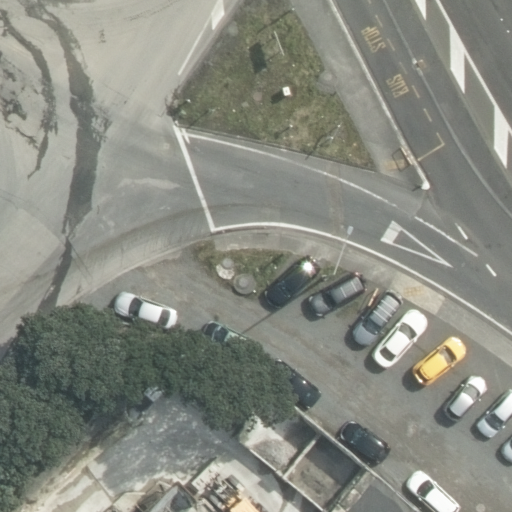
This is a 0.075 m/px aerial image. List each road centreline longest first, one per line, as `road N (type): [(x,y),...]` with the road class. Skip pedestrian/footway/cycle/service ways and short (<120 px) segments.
road 1 (trunk): [(511,321),(361,226),(286,203),(120,174),(186,0)]
road 2 (unknown): [(6,69),(115,46),(179,22)]
